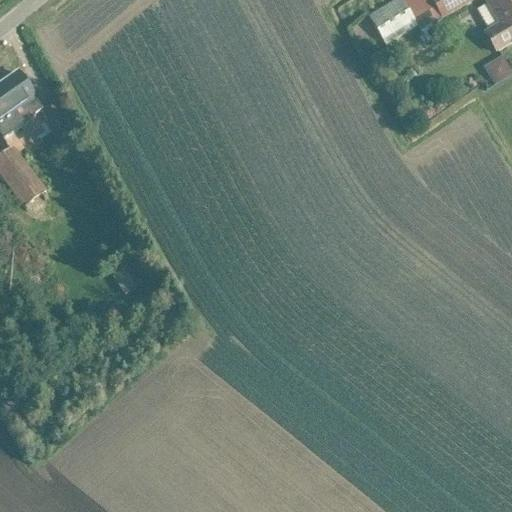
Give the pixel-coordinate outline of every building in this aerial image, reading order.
[(399,0),(400,0),(368,20),(377,34),(385,47),(417,29),(420,34),(465,7),(477,0),(399,0)] [(487,7),(477,13),(489,33),(484,36),(495,55),(511,44),(511,0),(492,0),(485,4),(487,7)] [(511,55),(500,60),(506,77),(511,74),(511,55)] [(35,100),(29,92),(17,75),(0,87),(0,137),(1,139),(16,128),(9,118),(25,107),(33,119),(42,112),(34,100),(35,100)] [(55,145),(71,138),(58,109),(42,116),(55,145)] [(0,176),(25,209),(45,194),(12,150),(0,159),(0,176)] [(132,263),(110,278),(123,297),(144,283),(132,263)]
